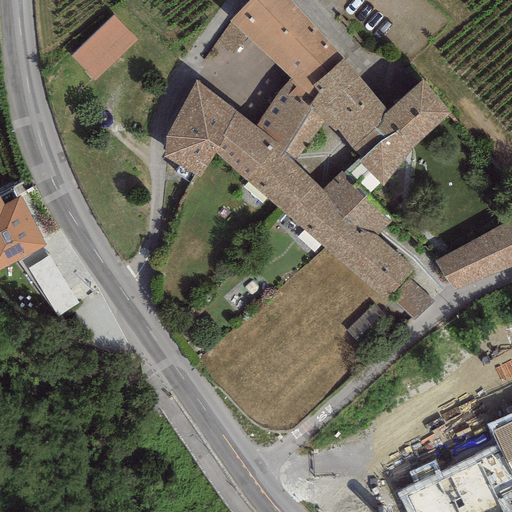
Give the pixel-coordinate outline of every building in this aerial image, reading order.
[(353,55),(302,0),(263,0),(239,23),(295,79),(311,94),(353,55)] [(118,20),(76,58),(99,82),(140,44),(118,20)] [(397,107),(353,55),(311,94),(331,123),(356,149),(366,159),(406,126),(398,117),(402,113),(397,107)] [(311,94),(295,79),(260,130),(300,166),(331,123),(311,94)] [(464,117),(432,83),(402,113),(398,117),(406,126),(366,159),(366,160),(396,190),(464,117)] [(227,159),(422,327),(438,308),(413,286),(424,274),(382,238),(388,231),(400,217),(348,172),(338,184),(331,192),(300,166),(260,130),(215,92),(169,146),(209,180),(227,159)] [(14,190),(0,199),(0,277),(50,244),(14,190)] [(511,230),(444,266),(466,294),(511,273),(511,230)]
